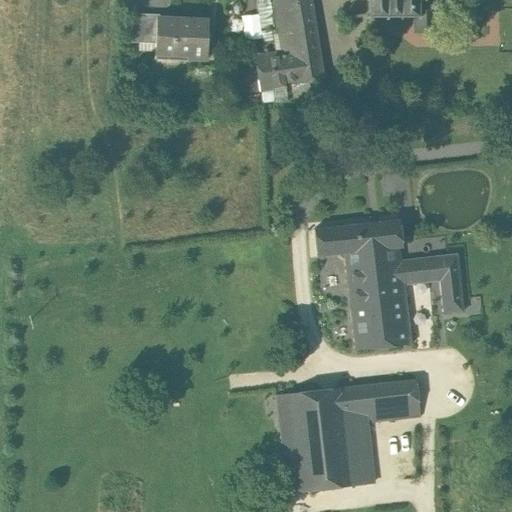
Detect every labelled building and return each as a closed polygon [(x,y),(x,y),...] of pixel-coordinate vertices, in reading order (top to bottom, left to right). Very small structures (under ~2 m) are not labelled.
[(322,80),(309,0),(271,0),(281,53),(255,57),(258,74),(260,90),(272,88),(312,81),(322,80)] [(368,0),(369,13),(365,17),(367,19),(370,16),(384,16),(384,20),(387,20),(387,16),(398,16),(398,20),(401,20),(401,16),(415,16),(415,32),(433,31),(433,0),(368,0)] [(156,20),(158,20),(158,15),(128,14),(127,42),(155,43),(156,20)] [(158,20),(156,20),(155,43),(155,52),(187,54),(187,58),(206,59),(207,21),(158,20)] [(248,92),(260,90),(258,74),(246,76),(248,92)] [(316,103),(312,81),(272,88),(274,102),(316,103)] [(399,221),(315,230),(318,257),(346,254),(399,249),(402,248),(399,221)] [(399,249),(346,254),(356,350),(409,345),(403,287),(400,261),(399,249)] [(457,255),(400,261),(403,287),(441,283),(445,314),(464,312),(457,255)] [(485,313),(472,313),(473,341),(486,341),(485,313)] [(445,377),(391,384),(393,420),(446,414),(445,377)] [(391,384),(339,389),(343,420),(365,418),(365,423),(393,420),(391,384)] [(339,389),(291,395),(295,426),(302,492),(350,487),(343,420),(339,389)] [(291,395),(271,397),(275,429),(295,426),(291,395)] [(295,426),(275,429),(282,495),(302,492),(295,426)] [(450,436),(429,439),(433,474),(453,472),(450,436)]
